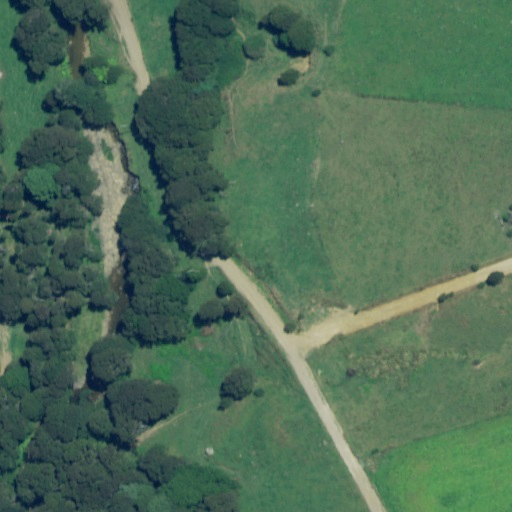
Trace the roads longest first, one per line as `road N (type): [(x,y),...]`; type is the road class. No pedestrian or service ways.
road 1 (track): [(107,0),(206,257),(311,417),(356,511)]
road 2 (track): [(259,333),(511,243)]
